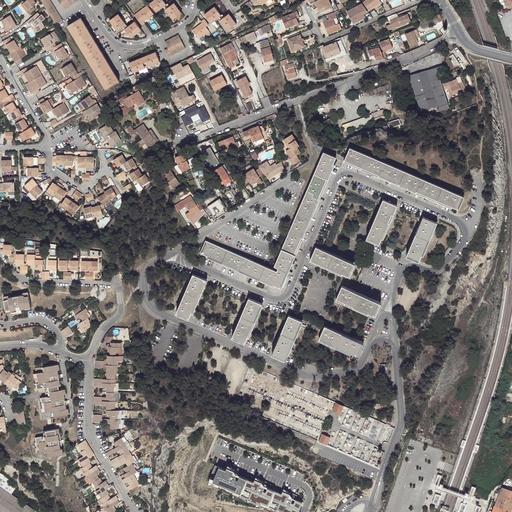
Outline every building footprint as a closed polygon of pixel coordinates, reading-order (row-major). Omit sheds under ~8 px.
[(33,0),(26,0),(23,3),(29,9),(27,11),(29,14),(35,9),(32,7),(37,3),(33,0)] [(50,0),(40,0),(52,18),(59,14),(50,0)] [(77,0),(58,0),(66,10),(78,1),(77,0)] [(157,12),(163,7),(167,5),(163,0),(153,0),(150,3),(157,12)] [(305,0),(306,2),(309,0),(314,9),(317,7),(324,4),(325,6),(326,9),(332,6),(329,0),(305,0)] [(379,0),(365,0),(362,3),(368,11),(374,6),(381,2),(379,0)] [(170,6),(165,9),(173,20),(176,18),(178,21),(185,16),(174,3),(170,6)] [(364,14),(368,11),(362,3),(347,11),(352,21),(358,18),(359,20),(365,17),(364,14)] [(145,23),(144,22),(142,20),(145,18),(146,20),(154,14),(147,5),(134,15),(142,25),(145,23)] [(211,23),(218,18),(221,15),(215,6),(204,14),(211,23)] [(37,12),(28,21),(30,24),(32,23),(35,25),(38,31),(45,27),(41,21),(45,18),(42,14),(40,16),(37,12)] [(297,18),(294,12),(282,17),(286,28),(299,23),(297,18)] [(335,12),(327,15),(329,19),(323,21),(328,34),(342,29),(340,23),(335,24),(333,18),(337,16),(335,12)] [(220,20),(222,23),(226,21),(233,18),(229,13),(224,17),(220,20)] [(396,13),(387,17),(389,21),(390,20),(392,23),(390,24),(386,25),(388,30),(396,26),(401,24),(407,22),(406,20),(410,18),(408,13),(404,15),(403,14),(398,16),(397,13),(396,13)] [(117,31),(121,27),(126,24),(119,14),(109,20),(117,31)] [(439,14),(433,17),(435,23),(442,20),(439,14)] [(4,28),(6,31),(16,25),(10,15),(3,19),(7,26),(4,28)] [(87,58),(89,62),(101,56),(104,55),(101,49),(93,36),(81,17),(67,26),(77,41),(87,58)] [(226,21),(222,23),(228,30),(237,24),(233,18),(226,21)] [(199,39),(201,37),(202,34),(209,31),(206,27),(209,25),(204,19),(201,21),(202,22),(204,24),(201,26),(200,24),(192,30),(199,39)] [(128,26),(124,29),(131,38),(142,30),(135,21),(128,26)] [(279,21),(272,24),(275,33),(283,30),(279,21)] [(272,31),(270,24),(258,29),(259,32),(262,31),(263,34),(267,33),(266,30),(268,29),(269,32),(272,31)] [(413,30),(405,34),(410,46),(418,42),(413,30)] [(45,47),(47,51),(50,49),(56,46),(54,42),(57,40),(56,37),(58,36),(55,31),(43,37),(48,45),(46,47),(45,47)] [(254,31),(245,35),(247,40),(249,39),(250,41),(257,38),(254,31)] [(299,32),(287,37),(292,51),(305,46),(299,32)] [(179,34),(165,41),(169,48),(165,49),(169,57),(186,48),(179,34)] [(11,52),(21,46),(16,38),(12,41),(9,37),(3,41),(5,45),(6,44),(11,52)] [(344,51),(325,59),(326,63),(329,61),(347,54),(341,37),(339,38),(344,51)] [(326,44),(322,45),(325,59),(344,51),(339,38),(326,44)] [(389,38),(380,42),(384,51),(393,47),(389,38)] [(267,39),(256,42),(258,48),(268,45),(267,39)] [(67,55),(60,43),(56,46),(50,49),(53,53),(55,51),(60,60),(67,55)] [(14,61),(17,65),(23,61),(21,58),(26,55),(21,46),(11,52),(9,53),(12,57),(13,56),(16,60),(14,61)] [(271,46),(261,49),(265,62),(274,59),(271,46)] [(376,60),(384,59),(379,46),(372,48),(368,50),(370,56),(374,55),(376,60)] [(235,48),(223,53),(228,64),(238,59),(235,54),(237,52),(235,48)] [(156,51),(129,62),(133,73),(145,68),(143,63),(146,62),(148,67),(160,62),(156,51)] [(196,61),(202,70),(209,67),(207,65),(215,61),(211,53),(196,61)] [(101,56),(89,62),(96,73),(106,89),(120,81),(110,65),(104,55),(101,56)] [(72,77),(78,74),(71,62),(62,67),(67,75),(69,73),(72,77)] [(288,65),(285,66),(289,79),(297,77),(293,63),(288,64),(288,65)] [(442,65),(409,75),(421,112),(429,109),(431,114),(449,108),(445,94),(440,79),(442,65)] [(24,73),(29,82),(42,74),(36,66),(27,71),(26,67),(20,71),(22,74),(24,73)] [(330,77),(338,76),(337,73),(335,69),(333,70),(332,70),(332,71),(329,73),(330,77)] [(32,91),(34,95),(40,92),(38,88),(47,83),(42,74),(29,82),(34,90),(32,91)] [(215,91),(219,88),(219,87),(227,83),(222,74),(210,81),(215,91)] [(244,75),(234,80),(243,98),(253,93),(244,75)] [(81,76),(67,84),(70,89),(72,93),(86,84),(81,76)] [(143,90),(148,87),(148,85),(151,83),(152,85),(157,82),(154,76),(133,87),(135,90),(142,87),(143,90)] [(443,84),(445,89),(447,88),(450,96),(462,91),(461,88),(464,87),(462,82),(458,83),(457,79),(443,84)] [(369,89),(368,89),(371,97),(394,89),(391,81),(372,88),(371,85),(368,86),(369,89)] [(92,94),(97,92),(93,85),(88,88),(92,94)] [(176,90),(183,106),(196,99),(194,94),(189,97),(184,86),(176,90)] [(0,100),(6,98),(7,101),(14,97),(12,94),(9,96),(5,89),(0,91),(0,100)] [(121,104),(123,103),(125,101),(127,105),(125,106),(123,107),(126,112),(134,108),(132,105),(136,102),(138,105),(145,101),(139,90),(134,93),(132,91),(130,92),(132,95),(128,97),(127,95),(112,104),(114,107),(121,103),(121,104)] [(169,94),(176,109),(183,106),(176,90),(169,94)] [(395,120),(388,122),(390,128),(401,125),(399,119),(404,117),(395,94),(387,97),(392,109),(395,120)] [(97,103),(95,99),(91,102),(89,100),(91,99),(89,95),(77,102),(82,111),(97,103)] [(9,113),(10,113),(17,109),(13,102),(16,100),(14,97),(7,101),(9,104),(5,106),(9,113)] [(45,101),(43,98),(38,101),(39,104),(40,103),(46,113),(51,110),(53,109),(47,99),(45,101)] [(68,111),(63,103),(53,109),(55,113),(58,117),(68,111)] [(102,113),(97,103),(82,111),(85,116),(87,114),(90,114),(93,118),(102,113)] [(24,119),(26,117),(24,114),(22,115),(18,108),(17,109),(10,113),(14,120),(18,118),(19,121),(24,119)] [(371,114),(373,119),(385,115),(383,109),(371,114)] [(349,123),(351,129),(374,121),(373,119),(371,114),(361,118),(349,123)] [(375,125),(387,120),(385,115),(373,119),(374,121),(375,125)] [(330,118),(324,122),(332,133),(338,130),(330,118)] [(19,121),(15,124),(19,131),(25,128),(28,126),(24,119),(19,121)] [(351,129),(349,123),(342,125),(345,131),(351,129)] [(109,125),(109,124),(99,130),(104,138),(105,137),(107,130),(109,125)] [(148,147),(159,140),(151,129),(148,131),(144,124),(136,129),(137,132),(142,139),(137,142),(138,144),(139,143),(141,146),(145,143),(148,147)] [(113,132),(109,125),(107,130),(105,137),(111,146),(121,140),(115,131),(113,132)] [(254,142),(263,138),(267,137),(263,126),(259,127),(258,125),(249,129),(249,130),(242,132),(246,137),(251,135),(254,142)] [(132,135),(136,133),(134,130),(131,126),(127,129),(132,135)] [(36,134),(31,127),(29,128),(26,130),(23,131),(28,138),(36,134)] [(104,138),(99,130),(94,132),(99,140),(104,138)] [(293,165),(300,161),(297,155),(301,153),(297,147),(299,146),(292,134),(284,139),(287,144),(289,143),(291,147),(289,148),(286,150),(291,158),(289,159),(293,165)] [(237,135),(219,142),(223,152),(236,146),(237,148),(239,147),(238,142),(239,142),(237,135)] [(255,146),(265,142),(263,138),(254,142),(255,146)] [(209,145),(207,140),(201,142),(203,148),(209,145)] [(210,146),(200,150),(207,168),(217,164),(210,146)] [(463,195),(357,150),(350,147),(344,160),(353,163),(457,208),(463,195)] [(162,152),(153,156),(155,160),(164,156),(162,152)] [(175,157),(178,164),(182,172),(190,168),(189,166),(183,153),(175,157)] [(287,271),(335,158),(323,153),(274,265),(279,267),(287,271)] [(113,155),(107,159),(109,163),(113,160),(118,167),(123,163),(127,161),(122,154),(115,159),(113,155)] [(56,158),(53,158),(53,165),(57,166),(56,164),(64,164),(64,155),(56,155),(56,158)] [(73,155),(64,155),(64,164),(64,165),(72,166),(73,162),(73,156),(73,155)] [(86,157),(78,156),(78,162),(78,167),(86,167),(86,157)] [(24,157),(24,165),(33,165),(33,157),(24,157)] [(94,157),(86,157),(86,167),(94,167),(94,157)] [(1,158),(2,171),(12,171),(12,160),(9,160),(6,160),(6,158),(1,158)] [(136,165),(132,158),(127,161),(123,163),(127,170),(136,165)] [(264,174),(267,180),(284,169),(282,162),(277,164),(270,169),(266,162),(259,167),(260,168),(264,174)] [(178,164),(174,166),(180,174),(183,173),(182,172),(178,164)] [(222,165),(213,171),(220,182),(229,176),(222,165)] [(173,188),(180,183),(170,167),(165,171),(170,179),(168,180),(173,188)] [(28,168),(28,176),(41,176),(41,172),(38,172),(39,168),(28,168)] [(246,176),(239,180),(243,185),(250,181),(252,185),(257,181),(259,185),(263,183),(259,177),(264,174),(260,168),(255,171),(254,169),(245,174),(246,176)] [(137,179),(142,175),(138,169),(129,174),(133,181),(137,179)] [(149,181),(145,174),(142,175),(137,179),(141,186),(149,181)] [(25,185),(30,191),(37,185),(40,183),(37,180),(35,182),(33,178),(25,185)] [(3,183),(0,183),(0,191),(14,191),(14,182),(3,182),(3,183)] [(53,182),(47,191),(54,195),(61,184),(58,182),(56,185),(53,182)] [(61,184),(54,195),(61,200),(66,191),(63,189),(64,187),(61,184)] [(37,185),(30,191),(35,198),(43,191),(37,185)] [(105,193),(109,200),(120,193),(115,185),(105,192),(105,193)] [(103,205),(110,201),(109,200),(105,193),(98,197),(103,205)] [(201,210),(196,203),(191,196),(183,201),(186,205),(190,211),(186,214),(189,218),(194,225),(205,212),(204,209),(203,209),(201,210)] [(61,205),(68,209),(73,202),(66,197),(61,205)] [(212,221),(218,218),(216,216),(223,212),(222,211),(227,208),(220,198),(204,209),(205,212),(212,221)] [(383,199),(383,201),(374,220),(367,236),(380,242),(396,204),(383,199)] [(182,200),(177,204),(180,209),(186,205),(183,201),(182,200)] [(73,202),(68,209),(74,214),(80,206),(73,202)] [(94,216),(95,217),(103,215),(100,205),(92,207),(94,216)] [(94,216),(92,207),(92,206),(84,208),(87,218),(94,216)] [(423,216),(422,218),(415,236),(407,254),(420,259),(436,222),(423,216)] [(285,274),(277,271),(261,264),(207,241),(202,253),(280,286),(285,274)] [(10,261),(14,261),(14,254),(12,254),(12,245),(4,245),(4,254),(10,254),(10,261)] [(316,246),(311,259),(327,266),(348,275),(353,262),(316,246)] [(16,263),(24,263),(25,254),(16,254),(16,263)] [(35,259),(35,254),(27,254),(27,263),(35,264),(35,259)] [(43,259),(35,259),(35,264),(35,269),(43,269),(43,259)] [(57,269),(57,260),(49,259),(49,269),(57,269)] [(67,270),(68,260),(60,260),(59,269),(67,270)] [(78,270),(79,260),(71,260),(70,270),(78,270)] [(89,270),(90,261),(82,260),(81,270),(89,270)] [(98,261),(90,261),(89,270),(97,271),(98,261)] [(193,273),(191,278),(184,295),(177,311),(190,316),(191,313),(204,284),(206,279),(193,273)] [(337,298),(370,312),(374,314),(379,301),(342,285),(337,298)] [(11,310),(16,309),(17,309),(18,311),(16,312),(17,314),(22,313),(21,308),(26,307),(26,306),(31,305),(28,292),(23,293),(24,294),(9,297),(8,295),(3,296),(6,309),(11,308),(11,310)] [(249,297),(247,302),(240,317),(234,331),(233,335),(246,340),(247,337),(253,322),(259,308),(261,303),(249,297)] [(87,318),(89,316),(87,312),(88,311),(86,308),(75,315),(77,319),(79,317),(81,316),(82,318),(83,320),(87,318)] [(282,330),(274,348),(273,352),(285,357),(287,354),(293,340),(301,320),(289,314),(282,330)] [(90,321),(87,318),(83,320),(79,323),(81,327),(80,328),(83,332),(91,326),(88,322),(90,321)] [(357,353),(362,341),(358,340),(341,332),(325,325),(320,337),(338,346),(357,353)] [(63,334),(70,329),(68,326),(61,331),(63,334)] [(63,334),(65,337),(73,332),(70,329),(63,334)] [(111,346),(111,355),(118,355),(120,355),(121,350),(121,341),(115,341),(115,342),(112,342),(112,346),(111,346)] [(117,364),(118,364),(118,355),(111,355),(109,355),(109,360),(107,360),(107,364),(111,364),(117,364)] [(387,364),(380,364),(378,363),(376,363),(373,364),(371,365),(370,366),(370,370),(370,372),(371,374),(374,376),(377,376),(380,375),(382,373),(387,372),(387,364)] [(59,378),(59,374),(58,369),(60,369),(59,364),(35,368),(36,373),(33,373),(35,383),(34,383),(35,392),(39,391),(39,393),(45,392),(46,397),(41,397),(42,402),(41,403),(42,413),(45,412),(46,417),(69,414),(68,409),(67,409),(66,404),(65,400),(62,401),(62,399),(65,399),(64,394),(66,393),(65,389),(59,390),(59,386),(60,385),(59,378)] [(111,364),(107,364),(107,370),(107,373),(115,373),(117,373),(117,364),(111,364)] [(7,382),(13,373),(10,371),(9,372),(4,369),(4,368),(0,368),(0,373),(1,374),(0,374),(0,375),(4,378),(3,379),(7,382)] [(16,375),(13,373),(7,382),(9,384),(9,385),(13,388),(14,387),(19,380),(15,377),(16,375)] [(94,382),(116,382),(116,379),(114,379),(115,373),(107,373),(107,378),(95,378),(94,382)] [(116,386),(116,382),(94,382),(94,386),(107,386),(107,391),(114,391),(114,386),(116,386)] [(94,400),(115,400),(116,397),(114,397),(114,391),(107,391),(107,396),(94,396),(94,400)] [(115,405),(115,400),(94,400),(94,404),(106,404),(106,409),(114,409),(114,405),(115,405)] [(340,413),(344,406),(336,403),(333,410),(340,413)] [(119,414),(119,410),(115,410),(114,409),(106,409),(106,413),(111,413),(110,418),(118,419),(118,414),(119,414)] [(112,428),(119,428),(119,423),(121,423),(121,419),(118,419),(110,418),(108,418),(108,422),(112,422),(112,428)] [(58,439),(61,438),(59,428),(46,430),(47,435),(36,437),(36,442),(35,442),(36,452),(47,451),(47,456),(63,453),(62,443),(60,443),(60,440),(58,440),(58,439)] [(319,441),(327,444),(330,437),(323,434),(319,441)] [(125,446),(126,445),(124,442),(123,442),(120,438),(114,442),(117,446),(106,453),(108,457),(119,450),(125,446)] [(85,439),(82,441),(78,444),(80,447),(79,448),(84,456),(91,451),(88,447),(89,446),(85,439)] [(112,464),(131,453),(129,449),(128,450),(125,446),(119,450),(121,454),(110,461),(112,464)] [(91,451),(84,456),(78,459),(80,463),(81,462),(84,466),(90,463),(90,462),(88,458),(94,454),(92,450),(91,451)] [(128,465),(131,463),(132,463),(134,461),(132,457),(133,456),(131,453),(112,464),(114,468),(125,461),(128,465)] [(84,466),(83,467),(86,471),(85,472),(87,475),(98,468),(96,465),(92,467),(90,463),(84,466)] [(133,473),(137,470),(135,467),(134,468),(131,463),(128,465),(125,467),(127,472),(120,476),(122,480),(133,473)] [(215,465),(208,482),(277,511),(298,511),(303,502),(293,498),(294,494),(290,492),(283,490),(282,493),(265,486),(266,484),(263,481),(255,478),(254,481),(237,474),(238,472),(235,470),(225,465),(224,469),(215,465)] [(98,468),(87,475),(89,479),(90,478),(92,482),(93,482),(99,478),(96,474),(100,471),(98,468)] [(9,480),(1,473),(0,474),(0,511),(35,511),(36,511),(12,494),(15,488),(7,483),(9,480)] [(127,487),(129,491),(137,486),(140,484),(138,480),(137,481),(134,477),(136,476),(133,473),(122,480),(124,483),(128,481),(130,485),(127,487)] [(93,482),(98,490),(108,483),(106,480),(103,482),(100,478),(99,478),(93,482)] [(98,490),(96,491),(98,494),(99,494),(101,498),(108,494),(106,489),(110,487),(108,483),(98,490)] [(509,511),(511,507),(511,490),(502,487),(499,493),(492,511),(509,511)] [(492,511),(499,493),(497,492),(489,511),(492,511)] [(440,494),(436,493),(432,502),(436,503),(438,504),(442,495),(440,494)] [(117,499),(118,498),(116,495),(110,499),(108,494),(101,498),(101,499),(103,503),(102,503),(104,507),(117,499)] [(104,507),(106,511),(107,510),(108,511),(113,511),(116,510),(114,506),(119,502),(117,499),(104,507)]
